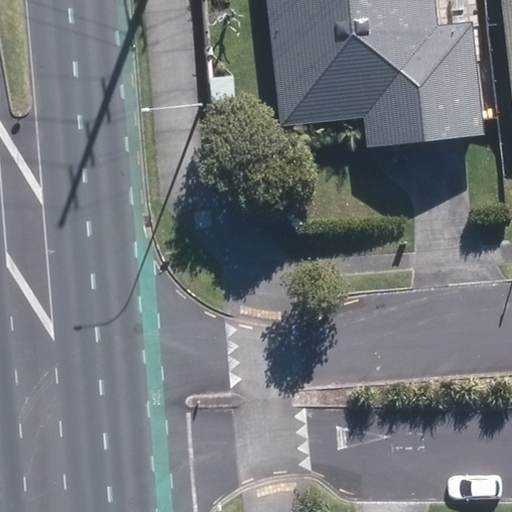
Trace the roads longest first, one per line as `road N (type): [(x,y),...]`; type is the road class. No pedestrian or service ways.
road 1 (residential): [(99,348),(511,328)]
road 2 (residential): [(511,445),(113,450)]
road 3 (primary): [(73,0),(99,348)]
